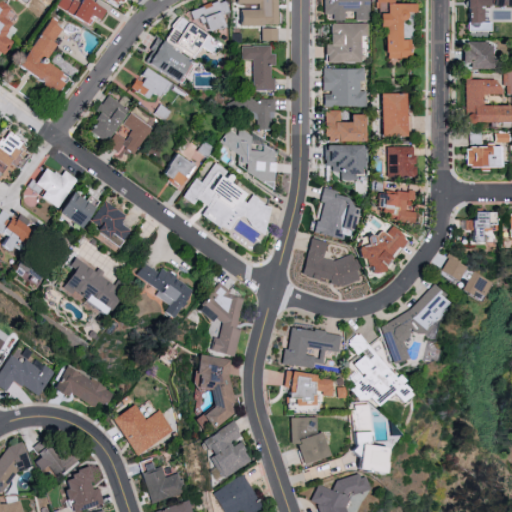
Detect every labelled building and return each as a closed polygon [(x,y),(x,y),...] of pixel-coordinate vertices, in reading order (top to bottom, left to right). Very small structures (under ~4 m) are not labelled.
[(105,0),(118,8),(123,0),(105,0)] [(227,12),(222,0),(216,0),(186,11),(189,20),(199,17),(204,32),(222,25),(218,15),(227,12)] [(236,25),(276,24),(275,0),(233,0),(233,3),(254,3),(254,8),(236,9),(236,25)] [(320,0),(321,14),(328,14),(328,20),(342,20),(342,11),(352,11),(352,19),(367,19),(366,0),(320,0)] [(463,0),(463,30),(487,31),(487,21),(484,21),(484,0),(463,0)] [(0,50),(7,40),(0,35),(0,31),(13,11),(0,3),(0,50)] [(399,39),(399,12),(415,12),(415,3),(377,3),(377,11),(376,11),(375,26),(382,26),(382,58),(409,58),(409,39),(399,39)] [(221,45),(175,16),(161,38),(192,58),(199,46),(214,55),(221,45)] [(66,77),(40,60),(60,29),(45,18),(13,65),(55,93),(66,77)] [(359,62),(359,36),(367,36),(367,23),(328,23),(328,43),(323,43),(323,62),(359,62)] [(275,40),(275,28),(259,28),(259,40),(275,40)] [(143,63),(178,83),(190,61),(155,41),(143,63)] [(489,41),(460,42),(460,61),(466,61),(467,68),(490,67),(489,41)] [(251,89),(273,89),(273,78),(269,78),(269,65),(274,65),(274,53),(269,53),(269,45),(239,45),(240,59),(250,59),(251,89)] [(131,78),(126,87),(146,98),(150,92),(159,97),(168,82),(143,68),(136,80),(131,78)] [(321,106),(365,105),(365,91),(359,91),(359,81),(364,81),(364,68),(320,68),(320,92),(321,92),(321,106)] [(506,105),(478,105),(478,93),(497,93),(497,79),(462,79),(462,122),(506,122),(506,105)] [(403,92),(378,93),(379,136),(408,136),(408,115),(403,115),(403,92)] [(125,108),(107,95),(82,128),(100,142),(125,108)] [(272,99),(241,98),(241,102),(239,102),(239,115),(255,115),(255,128),(271,129),(272,99)] [(362,140),(362,114),(348,113),(347,121),(338,121),(339,110),(322,110),(321,139),(362,140)] [(113,132),(105,144),(117,152),(121,146),(132,154),(150,126),(129,113),(121,124),(130,130),(124,140),(113,132)] [(219,144),(239,153),(238,167),(263,179),(272,180),(274,150),(263,145),(260,150),(250,150),(251,135),(235,127),(228,126),(219,144)] [(0,179),(5,172),(11,177),(30,148),(3,130),(0,134),(0,179)] [(324,169),(337,168),(338,180),(355,180),(355,166),(364,166),(364,144),(323,145),(324,169)] [(462,167),(500,168),(501,146),(463,145),(462,167)] [(386,146),(386,177),(413,176),(413,146),(386,146)] [(179,188),(194,166),(172,151),(157,173),(179,188)] [(258,231),(274,210),(252,194),(248,199),(226,183),(231,176),(213,163),(199,183),(192,177),(178,196),(189,204),(194,198),(204,205),(199,213),(224,232),(236,215),(258,231)] [(36,196),(53,208),(73,178),(60,169),(56,176),(41,166),(29,185),(39,192),(36,196)] [(311,230),(335,238),(339,228),(350,231),(356,209),(343,205),(346,197),(334,194),(335,191),(322,187),(317,201),(320,202),(311,230)] [(410,224),(412,210),(410,209),(412,190),(395,188),(394,195),(380,193),(377,210),(385,212),(384,220),(410,224)] [(80,201),(68,191),(52,209),(72,227),(94,201),(86,194),(80,201)] [(123,215),(102,199),(86,221),(93,226),(91,230),(114,247),(128,229),(118,222),(123,215)] [(494,211),(467,211),(467,240),(486,240),(486,230),(494,230),(494,211)] [(0,247),(10,252),(23,224),(0,212),(0,233),(0,234),(0,247)] [(366,273),(380,269),(376,255),(403,248),(397,227),(357,238),(359,245),(352,247),(356,259),(362,258),(366,273)] [(325,242),(308,238),(299,274),(349,286),(355,263),(322,254),(325,242)] [(58,286),(101,314),(117,290),(94,275),(95,272),(72,257),(66,265),(71,267),(58,286)] [(456,283),(454,287),(477,301),(488,282),(445,257),(436,271),(456,283)] [(192,290),(161,266),(157,272),(143,261),(135,273),(156,290),(153,295),(166,305),(162,311),(170,318),(192,290)] [(278,364),(311,368),(312,363),(321,364),(322,350),(337,351),(339,333),(287,328),(284,349),(280,349),(278,364)] [(368,345),(358,333),(347,343),(358,355),(368,345)] [(375,406),(392,394),(398,402),(409,394),(397,376),(393,379),(373,349),(352,363),(358,372),(349,378),(355,386),(350,389),(359,402),(369,396),(375,406)] [(195,356),(228,362),(225,376),(232,404),(229,406),(231,415),(208,431),(198,417),(211,408),(207,393),(192,390),(188,384),(195,356)] [(0,389),(0,371),(10,358),(21,367),(25,362),(40,374),(45,367),(54,374),(46,385),(36,398),(22,387),(21,389),(13,383),(5,393),(0,389)] [(66,366),(51,390),(67,399),(69,396),(93,411),(97,404),(104,408),(112,396),(105,392),(106,390),(66,366)] [(332,378),(284,372),(281,397),(289,398),(289,403),(309,406),(311,392),(330,394),(332,378)] [(158,412),(172,432),(135,457),(110,421),(133,405),(144,421),(158,412)] [(353,470),(378,474),(382,450),(364,447),(364,445),(367,445),(367,439),(366,439),(366,438),(369,437),(368,407),(354,407),(354,412),(350,412),(351,446),(353,446),(353,448),(348,452),(355,459),(353,470)] [(289,420),(290,444),(295,446),(301,466),(328,457),(321,434),(316,436),(316,419),(289,420)] [(196,442),(230,421),(236,430),(234,431),(238,438),(227,445),(229,448),(237,443),(243,452),(241,453),(247,463),(219,481),(206,460),(209,457),(205,450),(202,452),(196,442)] [(31,464),(37,459),(28,448),(44,435),(60,455),(63,455),(70,448),(80,458),(64,473),(62,472),(60,474),(53,475),(46,466),(38,473),(31,464)] [(0,457),(7,449),(20,444),(29,469),(16,473),(0,494),(0,457)] [(69,511),(63,491),(66,490),(63,482),(70,480),(69,477),(76,475),(75,471),(86,467),(91,481),(88,482),(91,492),(95,490),(101,505),(79,511),(69,511)] [(139,475),(150,508),(189,494),(182,473),(164,479),(160,468),(139,475)] [(217,511),(207,493),(241,473),(261,508),(254,511),(240,511),(238,511),(217,511)] [(316,486),(309,502),(316,505),(318,511),(341,511),(341,510),(349,497),(367,491),(362,478),(358,479),(356,474),(334,482),(329,492),(316,486)] [(19,511),(19,501),(0,502),(0,511),(19,511)] [(155,511),(187,501),(190,511),(155,511)]
